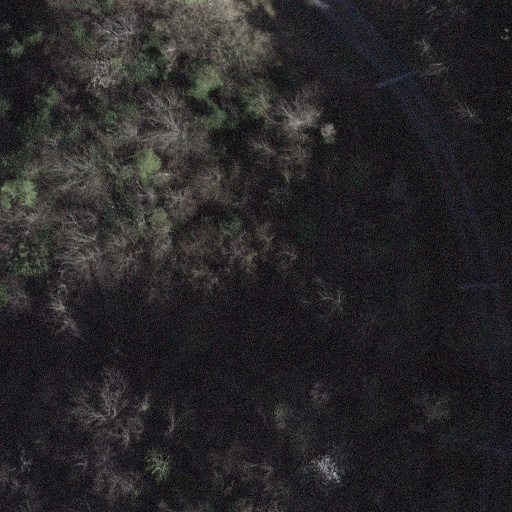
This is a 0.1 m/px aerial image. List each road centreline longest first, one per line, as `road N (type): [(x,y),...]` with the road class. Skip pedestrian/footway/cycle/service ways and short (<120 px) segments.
road 1 (track): [(369,0),(439,99),(482,345),(464,511)]
road 2 (trunk): [(511,39),(303,511)]
